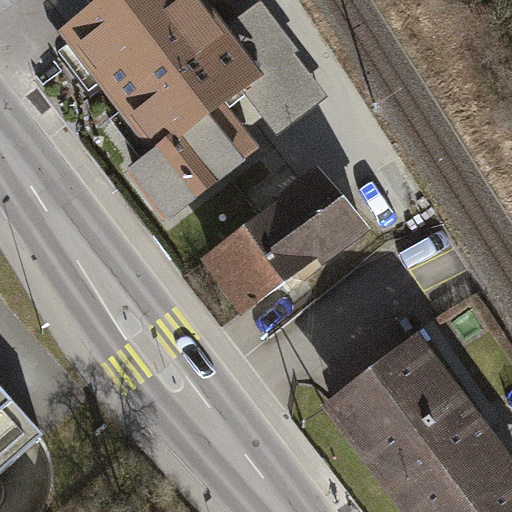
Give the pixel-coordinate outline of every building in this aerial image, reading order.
[(92,0),(51,32),(147,155),(219,100),(259,69),(212,9),(205,0),(92,0)] [(125,172),(163,221),(245,157),(257,148),(219,100),(147,155),(125,172)] [(270,205),(199,261),(244,316),(290,280),(317,258),(320,263),(363,229),(312,166),(267,201),(270,205)] [(321,400),(403,511),(511,511),(511,469),(475,419),(412,334),(321,400)] [(0,473),(18,458),(41,438),(0,390),(0,473)]
